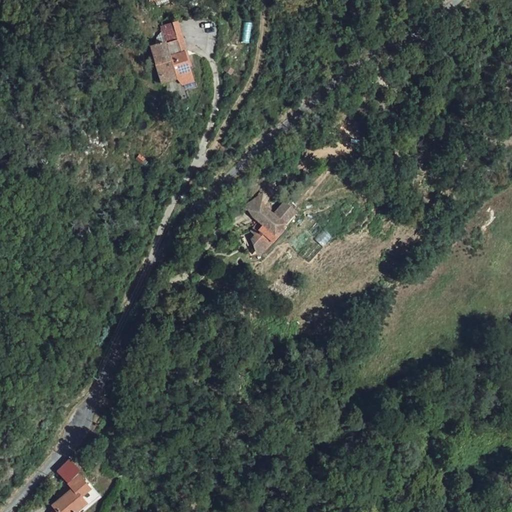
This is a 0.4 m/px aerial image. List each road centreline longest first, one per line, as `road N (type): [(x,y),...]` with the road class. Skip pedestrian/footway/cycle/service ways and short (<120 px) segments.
road 1 (unclassified): [(4,511),(78,431),(154,260),(202,200),(313,95),(459,0)]
road 2 (track): [(154,260),(168,212),(256,76),(263,0)]
road 3 (track): [(146,279),(185,275),(225,227),(245,219)]
